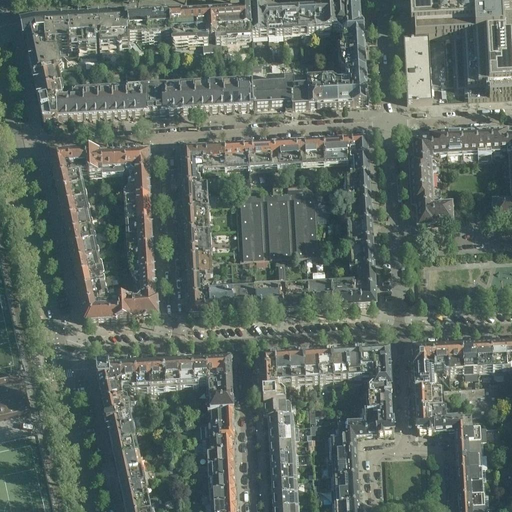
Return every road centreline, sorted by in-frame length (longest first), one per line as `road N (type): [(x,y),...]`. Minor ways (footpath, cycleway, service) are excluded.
road 1 (residential): [(164,137),(390,125)]
road 2 (tertiary): [(61,353),(16,146)]
road 3 (residential): [(175,347),(164,137)]
road 4 (residential): [(250,511),(240,343)]
road 5 (tertiary): [(94,511),(61,353)]
road 6 (unclassified): [(240,343),(399,335)]
road 7 (residential): [(16,146),(164,137)]
road 8 (residential): [(390,125),(382,0)]
road 9 (residential): [(390,125),(511,119)]
road 10 (residential): [(395,245),(390,125)]
